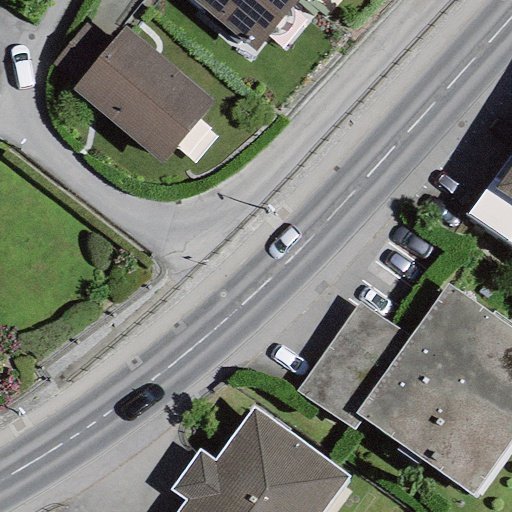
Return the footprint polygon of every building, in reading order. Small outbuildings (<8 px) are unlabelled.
[(198,0),(254,46),(292,0),(198,0)] [(212,99),(123,23),(107,42),(85,24),(49,66),(160,160),(212,99)] [(511,153),(506,150),(463,211),(511,244),(511,153)] [(511,430),(511,325),(445,280),(407,335),(356,300),(295,390),(352,429),(363,413),(473,488),(511,430)] [(316,511),(347,471),(252,402),(214,454),(201,445),(171,487),(184,496),(172,511),(316,511)]
